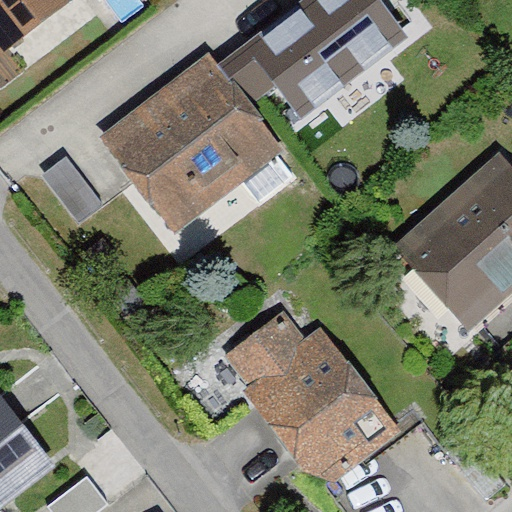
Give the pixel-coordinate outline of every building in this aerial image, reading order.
[(0,0),(0,55),(6,63),(78,7),(72,0),(0,0)] [(375,0),(308,0),(222,65),(251,103),(279,82),(304,115),(405,40),(375,0)] [(210,70),(104,152),(180,248),(287,163),(210,70)] [(402,262),(471,341),(511,306),(511,175),(507,170),(402,262)] [(283,334),(232,374),(331,502),(401,448),(323,347),(304,361),(283,334)] [(0,409),(0,511),(16,511),(56,482),(0,409)]
